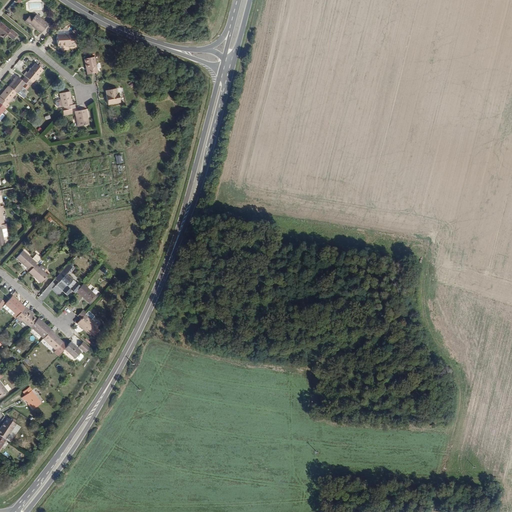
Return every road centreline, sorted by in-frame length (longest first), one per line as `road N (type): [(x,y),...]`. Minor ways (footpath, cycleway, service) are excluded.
road 1 (primary): [(169,260),(199,188),(231,66)]
road 2 (primary): [(221,69),(169,260)]
road 3 (primary): [(115,374),(12,511)]
road 4 (primary): [(25,511),(72,451),(115,374)]
road 5 (primary): [(115,374),(169,260)]
